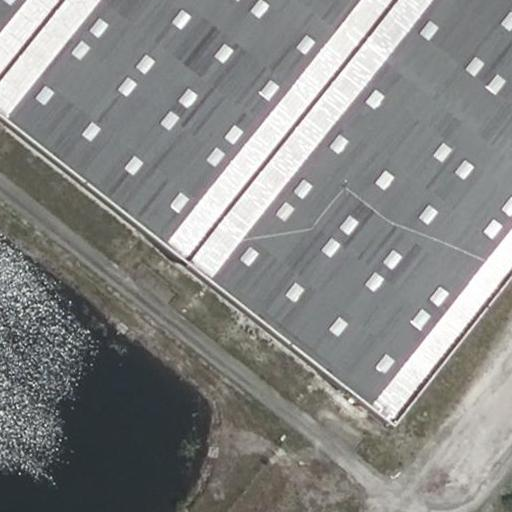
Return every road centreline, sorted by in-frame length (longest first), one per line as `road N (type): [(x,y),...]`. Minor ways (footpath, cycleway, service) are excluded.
road 1 (track): [(0,179),(399,493),(426,506),(472,502),(511,464)]
road 2 (track): [(382,511),(511,355)]
